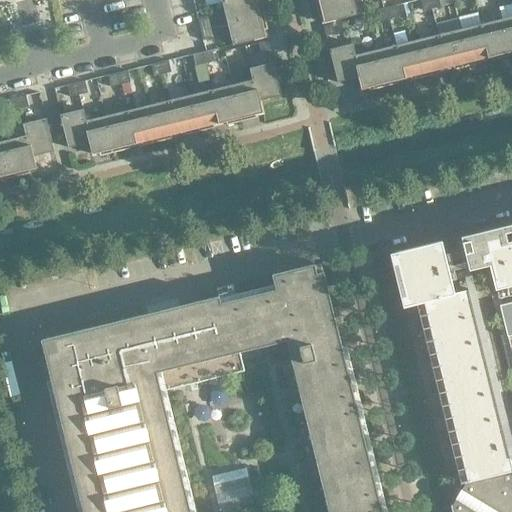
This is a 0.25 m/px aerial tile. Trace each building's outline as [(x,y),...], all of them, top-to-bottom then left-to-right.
[(256,0),(229,0),(222,2),(227,23),(264,14),(260,0),(256,0)] [(357,15),(353,0),(320,0),(315,1),(318,16),(322,16),(324,23),(357,15)] [(432,9),(429,0),(420,0),(423,11),(432,9)] [(440,7),(438,0),(429,0),(432,9),(440,7)] [(399,17),(396,5),(387,8),(390,19),(399,17)] [(390,19),(387,8),(377,10),(380,21),(390,19)] [(267,29),(264,14),(227,23),(233,45),(265,37),(264,30),(267,29)] [(210,16),(198,19),(200,29),(212,26),(210,16)] [(511,16),(501,19),(510,56),(511,55),(511,16)] [(510,56),(501,19),(480,24),(488,57),(494,56),(495,59),(510,56)] [(488,57),(480,24),(459,30),(468,66),(483,62),(482,59),(488,57)] [(334,33),(331,25),(323,27),(325,36),(334,33)] [(215,37),(212,26),(200,29),(203,40),(215,37)] [(468,66),(459,30),(438,35),(446,68),(452,66),(453,70),(468,66)] [(446,68),(438,35),(417,40),(426,77),(441,73),(440,69),(446,68)] [(350,41),(351,44),(359,77),(358,77),(360,89),(368,87),(369,91),(384,87),(375,50),(363,53),(359,39),(350,41)] [(426,77),(417,40),(395,45),(404,78),(410,77),(410,80),(426,77)] [(269,49),(267,41),(258,43),(260,51),(269,49)] [(359,77),(351,44),(329,50),(337,82),(358,77),(359,77)] [(404,78),(395,45),(375,50),(384,87),(399,83),(398,80),(404,78)] [(211,50),(206,51),(202,52),(205,63),(214,61),(211,50)] [(205,63),(202,52),(193,54),(195,66),(205,63)] [(171,72),(168,60),(160,62),(162,74),(171,72)] [(162,74),(160,62),(151,64),(154,76),(162,74)] [(241,67),(244,82),(255,79),(260,100),(280,96),(272,63),(250,68),(249,65),(241,67)] [(130,82),(127,70),(118,73),(120,84),(130,82)] [(120,84),(118,73),(108,75),(111,87),(120,84)] [(255,79),(244,82),(233,85),(242,121),(257,117),(256,114),(263,112),(260,100),(255,79)] [(87,92),(84,81),(76,83),(79,95),(87,92)] [(79,95),(76,83),(67,85),(70,97),(79,95)] [(242,121),(233,85),(212,90),(219,122),(225,121),(226,124),(242,121)] [(219,122),(212,90),(191,95),(199,131),(214,127),(214,124),(219,122)] [(28,107),(26,95),(17,97),(20,109),(28,107)] [(199,131),(191,95),(169,100),(177,132),(184,131),(184,135),(199,131)] [(20,109),(17,97),(9,100),(11,111),(20,109)] [(177,132),(169,100),(148,105),(157,141),(172,138),(171,134),(177,132)] [(157,141),(148,105),(127,110),(135,143),(141,141),(142,145),(157,141)] [(82,109),(59,114),(68,147),(89,142),(84,120),(85,120),(82,109)] [(135,143),(127,110),(106,115),(115,152),(129,148),(129,144),(135,143)] [(115,152),(106,115),(85,120),(84,120),(89,142),(92,153),(99,152),(100,155),(115,152)] [(54,151),(46,118),(23,124),(25,135),(31,157),(33,156),(54,151)] [(31,157),(25,135),(6,140),(15,177),(30,173),(29,169),(36,168),(33,156),(31,157)] [(0,180),(15,177),(6,140),(0,141),(0,180)] [(511,223),(461,236),(462,242),(457,243),(468,289),(454,293),(441,241),(408,249),(396,252),(409,305),(424,301),(468,481),(511,471),(511,470),(511,467),(510,457),(511,456),(511,445),(469,269),(489,264),(495,289),(511,356),(511,223)] [(314,264),(272,275),(276,289),(220,303),(219,296),(218,297),(41,340),(83,511),(190,511),(161,391),(244,371),(239,351),(255,347),(253,340),(269,336),(271,343),(287,339),(297,382),(304,380),(308,396),(301,398),(309,431),(316,429),(320,445),(313,447),(321,480),(328,478),(332,494),(325,496),(328,511),(386,511),(346,346),(341,347),(323,272),(316,273),(314,264)] [(495,289),(489,264),(469,269),(511,445),(511,456),(510,457),(511,467),(511,470),(511,471),(511,356),(495,289)] [(511,511),(511,471),(468,481),(446,487),(451,511),(511,511)]
